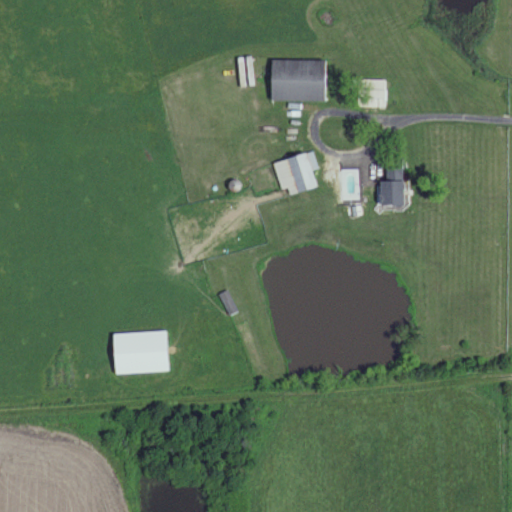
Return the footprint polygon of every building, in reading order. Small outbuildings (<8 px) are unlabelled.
[(327,102),(327,63),(268,63),(269,103),(327,102)] [(388,83),(355,83),(355,110),(388,110),(388,83)] [(274,164),(284,199),(316,189),(310,171),(318,170),(313,153),(274,164)] [(378,208),(399,208),(398,183),(378,183),(378,208)] [(229,318),(238,314),(227,293),(218,297),(229,318)]
